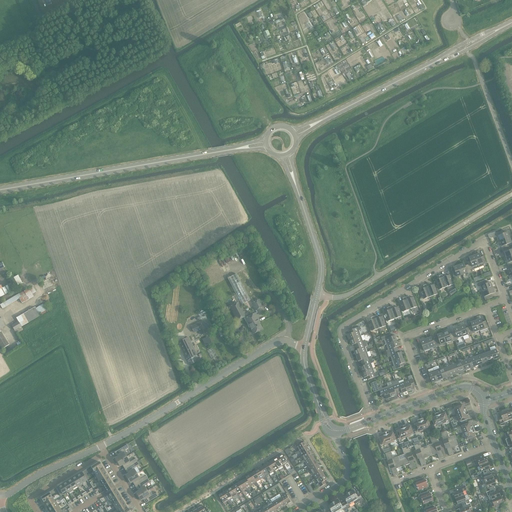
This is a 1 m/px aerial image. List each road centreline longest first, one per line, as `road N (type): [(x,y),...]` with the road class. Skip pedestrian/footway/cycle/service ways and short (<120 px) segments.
road 1 (residential): [(506,299),(480,243),(338,329),(372,420)]
road 2 (tertiary): [(229,150),(0,190)]
road 3 (residential): [(101,445),(272,342),(304,346)]
road 4 (residential): [(317,293),(353,291),(511,194)]
road 5 (residential): [(427,399),(409,335),(487,307)]
road 6 (tertiary): [(435,61),(324,118)]
